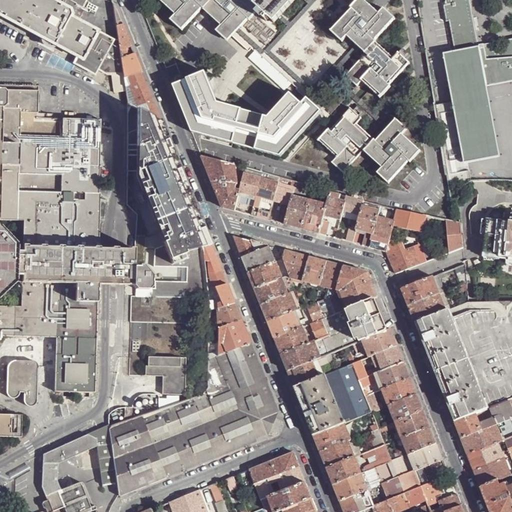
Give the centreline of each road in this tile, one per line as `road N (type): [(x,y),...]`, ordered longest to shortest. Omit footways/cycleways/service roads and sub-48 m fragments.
road 1 (residential): [(476,511),(378,266),(213,219)]
road 2 (residential): [(213,219),(124,0)]
road 3 (residential): [(301,436),(213,219)]
road 4 (residential): [(301,436),(133,502),(125,511)]
